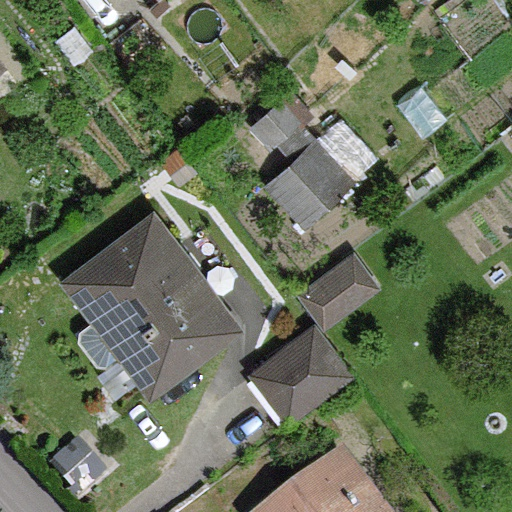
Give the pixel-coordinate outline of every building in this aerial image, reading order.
[(286,102),(257,128),(274,147),(279,142),(303,120),(286,102)] [(303,120),(279,142),(298,162),(272,187),(308,226),(358,179),(303,120)] [(237,331),(159,222),(73,285),(151,393),(237,331)] [(359,256),(306,295),(329,326),(382,287),(359,256)] [(318,328),(257,374),(292,421),(353,375),(318,328)] [(384,511),(345,460),(276,511),(384,511)]
